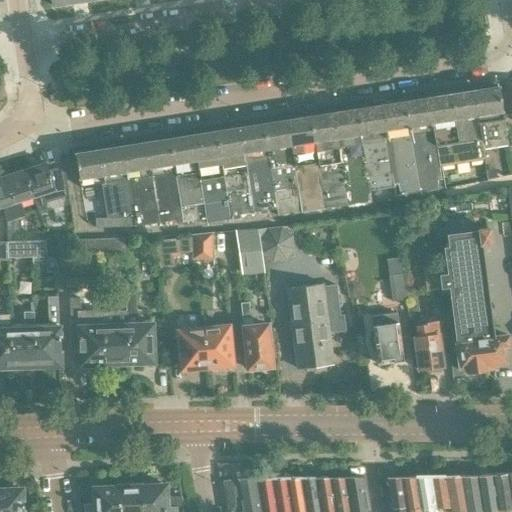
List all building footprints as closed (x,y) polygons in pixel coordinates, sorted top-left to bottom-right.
[(498,87),(473,91),(482,149),(507,146),(498,87)] [(473,91),(449,94),(460,163),(484,159),(482,149),(473,91)] [(449,94),(426,98),(436,167),(460,163),(449,94)] [(426,98),(403,102),(417,191),(439,188),(436,167),(426,98)] [(403,102),(379,106),(390,174),(393,196),(417,191),(403,102)] [(379,106),(356,109),(366,178),(390,174),(379,106)] [(356,109),(332,113),(347,204),(370,201),(366,178),(356,109)] [(332,113),(309,117),(323,209),(347,205),(347,204),(332,113)] [(309,117),(286,120),(287,126),(300,212),(323,209),(309,117)] [(286,120),(263,124),(276,209),(277,216),(300,212),(287,126),(286,120)] [(263,124),(240,128),(253,213),(276,209),(263,124)] [(240,128),(216,132),(230,220),(230,221),(240,219),(239,215),(253,213),(240,128)] [(216,132),(193,135),(206,221),(207,224),(230,220),(216,132)] [(193,135),(169,139),(182,220),(182,222),(197,220),(198,222),(206,221),(193,135)] [(169,139),(146,143),(158,223),(182,220),(169,139)] [(128,179),(134,219),(135,227),(158,223),(146,143),(122,146),(128,179)] [(104,183),(128,179),(122,146),(99,150),(104,183)] [(80,187),(104,183),(99,150),(75,154),(80,187)] [(46,163),(25,170),(33,197),(38,212),(46,210),(43,203),(58,198),(55,190),(46,163)] [(25,170),(3,177),(17,219),(25,216),(20,201),(33,197),(25,170)] [(7,222),(7,243),(19,243),(17,219),(3,177),(0,178),(0,208),(3,207),(5,212),(3,213),(7,222)] [(135,227),(134,219),(95,220),(95,228),(129,227),(135,227)] [(444,259),(455,343),(493,337),(481,244),(490,243),(488,229),(446,235),(447,247),(438,248),(440,259),(444,259)] [(209,259),(209,234),(193,236),(193,260),(209,259)] [(76,254),(100,254),(100,239),(75,240),(76,254)] [(124,239),(100,239),(100,254),(124,253),(124,239)] [(173,254),(179,253),(177,239),(156,241),(159,269),(175,267),(173,254)] [(19,243),(7,243),(7,258),(45,256),(45,241),(19,243)] [(259,245),(240,245),(241,260),(260,257),(259,245)] [(49,256),(45,256),(46,272),(56,272),(56,262),(49,256)] [(423,267),(426,291),(439,289),(436,265),(423,267)] [(388,276),(391,302),(405,300),(401,274),(388,276)] [(287,288),(286,289),(287,299),(296,368),(331,364),(327,332),(343,331),(341,315),(338,316),(335,289),(322,291),(321,284),(287,288)] [(126,294),(126,312),(128,364),(153,363),(151,323),(137,323),(136,294),(126,294)] [(46,327),(34,327),(35,367),(52,367),(52,363),(60,362),(57,296),(45,297),(46,327)] [(248,303),(240,304),(242,319),(249,319),(248,303)] [(24,327),(10,328),(12,368),(35,367),(34,327),(34,312),(23,312),(24,327)] [(102,313),(103,325),(104,365),(128,364),(126,312),(102,313)] [(439,312),(410,316),(418,370),(424,369),(424,373),(437,371),(437,368),(443,367),(439,338),(439,336),(443,336),(441,321),(440,321),(439,312)] [(104,365),(103,325),(88,325),(88,313),(78,313),(80,361),(87,361),(88,366),(104,365)] [(0,368),(12,368),(10,328),(10,315),(0,314),(0,368)] [(402,360),(395,314),(370,317),(376,364),(378,363),(381,366),(388,365),(391,362),(402,360)] [(271,367),(267,325),(243,328),(247,369),(271,367)] [(228,326),(202,329),(206,369),(232,366),(228,326)] [(206,369),(202,329),(177,332),(181,372),(206,369)] [(493,337),(455,343),(458,369),(465,368),(466,374),(495,370),(494,363),(504,362),(502,346),(508,345),(507,335),(493,337)] [(511,511),(511,507),(507,473),(492,474),(497,511),(511,511)] [(497,511),(492,474),(476,476),(481,511),(497,511)] [(449,511),(444,476),(429,477),(434,511),(449,511)] [(465,511),(460,476),(444,476),(449,511),(465,511)] [(481,511),(476,476),(460,476),(465,511),(481,511)] [(320,511),(314,477),(300,478),(305,511),(320,511)] [(334,511),(329,477),(314,477),(320,511),(334,511)] [(349,511),(343,477),(329,477),(334,511),(349,511)] [(367,511),(361,477),(343,477),(349,511),(367,511)] [(420,511),(415,477),(401,478),(406,511),(420,511)] [(434,511),(429,477),(415,477),(420,511),(434,511)] [(236,478),(236,480),(224,482),(229,511),(234,511),(262,511),(257,478),(236,478)] [(277,511),(271,478),(257,478),(262,511),(277,511)] [(286,478),(271,478),(277,511),(291,511),(287,488),(286,478)] [(305,511),(300,478),(286,478),(287,488),(291,511),(305,511)] [(406,511),(401,478),(386,478),(391,508),(391,511),(406,511)] [(142,511),(141,483),(117,484),(118,511),(142,511)] [(141,483),(142,511),(176,511),(177,507),(167,507),(166,488),(166,484),(158,485),(142,485),(141,483)] [(93,503),(82,504),(83,511),(118,511),(117,484),(116,484),(116,487),(100,487),(93,488),(93,491),(93,503)] [(23,511),(22,489),(0,489),(0,511),(23,511)]
